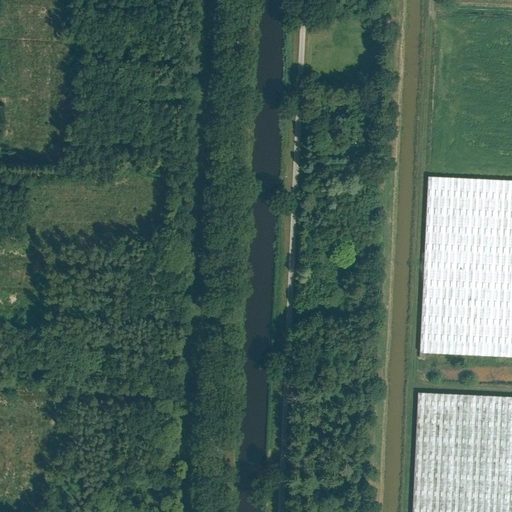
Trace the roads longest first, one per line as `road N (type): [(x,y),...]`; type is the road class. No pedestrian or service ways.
road 1 (unclassified): [(210,511),(235,0)]
road 2 (unclassified): [(280,511),(303,0)]
